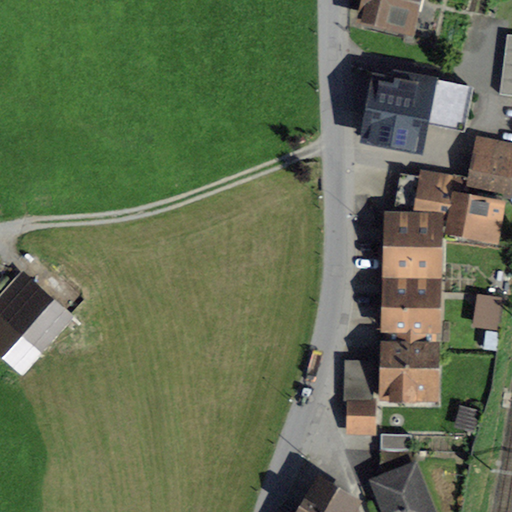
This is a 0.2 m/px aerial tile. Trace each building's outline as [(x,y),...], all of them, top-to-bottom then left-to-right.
[(358,22),(406,32),(412,0),(370,0),(368,10),(361,8),(358,22)] [(511,35),(507,35),(502,80),(511,81),(511,35)] [(462,131),(470,90),(397,75),(394,86),(380,84),(369,138),(414,147),(418,122),(462,131)] [(511,81),(502,80),(500,95),(511,96),(511,81)] [(508,189),(511,168),(511,147),(479,141),(471,181),(508,189)] [(425,178),(423,191),(458,196),(460,181),(426,175),(425,178)] [(457,199),(458,196),(423,191),(420,210),(452,217),(452,228),(495,235),(500,206),(457,199)] [(394,218),(392,278),(432,279),(434,219),(394,218)] [(0,299),(0,350),(24,372),(74,317),(24,273),(0,299)] [(392,278),(390,347),(430,349),(432,279),(392,278)] [(493,327),(497,302),(480,299),(476,324),(493,327)] [(433,349),(430,349),(390,347),(387,347),(386,390),(431,391),(433,349)] [(350,401),(349,432),(370,432),(371,402),(350,401)] [(380,435),(380,450),(409,450),(410,435),(380,435)] [(380,478),(373,481),(384,511),(433,511),(414,465),(415,452),(380,451),(379,466),(381,470),(378,472),(380,478)] [(357,511),(356,507),(349,503),(350,502),(321,485),(305,511),(357,511)]
